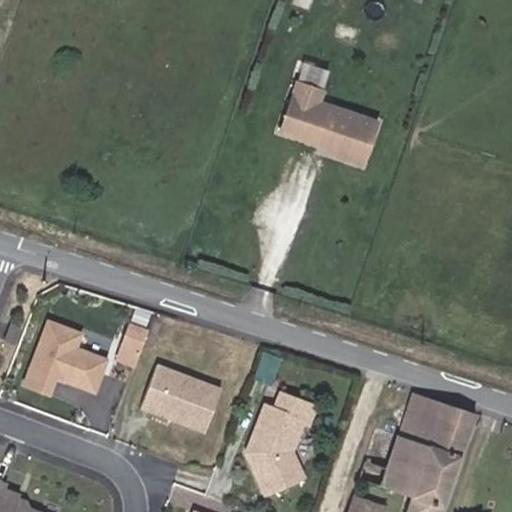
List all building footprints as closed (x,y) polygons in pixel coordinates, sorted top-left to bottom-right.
[(325,89),(293,78),(274,135),(365,166),(381,122),(321,101),(325,89)] [(95,391),(107,359),(76,348),(81,333),(47,319),(21,382),(49,395),(56,377),(95,391)] [(118,360),(140,364),(146,325),(125,321),(118,360)] [(270,379),(279,358),(265,353),(257,374),(270,379)] [(182,423),(199,380),(157,364),(141,407),(182,423)] [(443,511),(475,414),(414,393),(400,436),(377,428),(360,479),(413,496),(408,511),(443,511)] [(246,454),(264,496),(302,480),(289,451),(301,421),(306,423),(313,406),(280,394),(273,410),(264,406),(252,438),(255,444),(251,452),(246,454)] [(0,481),(0,511),(44,511),(26,506),(21,507),(16,506),(18,498),(19,494),(4,489),(6,483),(0,481)] [(355,496),(349,511),(385,511),(388,506),(355,496)] [(26,506),(28,501),(18,498),(16,506),(21,507),(26,506)]
